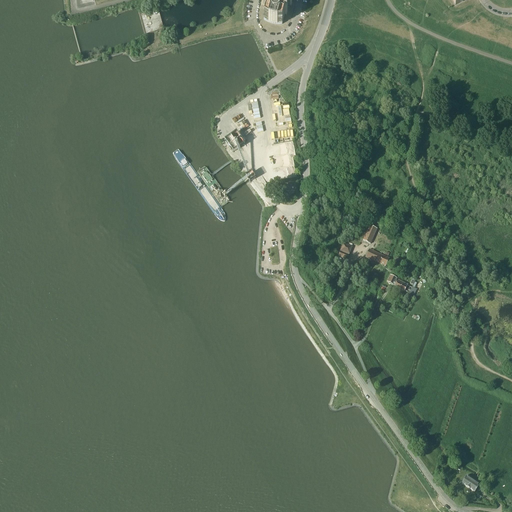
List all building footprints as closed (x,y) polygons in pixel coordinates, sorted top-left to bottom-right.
[(266,0),(264,9),(266,10),(264,20),(265,21),(267,22),(268,22),(269,23),(271,23),(272,24),(274,24),(276,24),(277,24),(279,24),(280,24),(282,24),(284,14),(286,15),(289,5),(291,6),(292,0),(266,0)] [(250,129),(246,122),(241,126),(245,132),(250,129)] [(231,149),(242,143),(237,133),(226,139),(231,149)] [(285,154),(295,152),(293,142),(283,144),(285,154)] [(284,180),(295,177),(295,173),(292,174),(290,166),(285,167),(286,171),(282,171),(281,168),(279,168),(281,177),(284,176),(284,180)] [(378,204),(374,213),(379,215),(383,206),(378,204)] [(370,244),(376,229),(369,226),(362,240),(370,244)] [(347,259),(352,247),(343,243),(343,244),(340,251),(338,256),(347,259)] [(374,261),(377,253),(369,250),(365,257),(374,261)] [(389,259),(384,257),(383,256),(380,254),(377,253),(374,261),(385,267),(389,259)] [(408,285),(390,276),(386,282),(404,291),(405,289),(408,291),(409,288),(410,287),(407,286),(408,285)] [(413,295),(415,289),(412,288),(411,289),(410,291),(408,291),(407,293),(407,295),(411,298),(413,295)] [(479,486),(471,481),(466,477),(461,484),(474,492),(479,486)]
